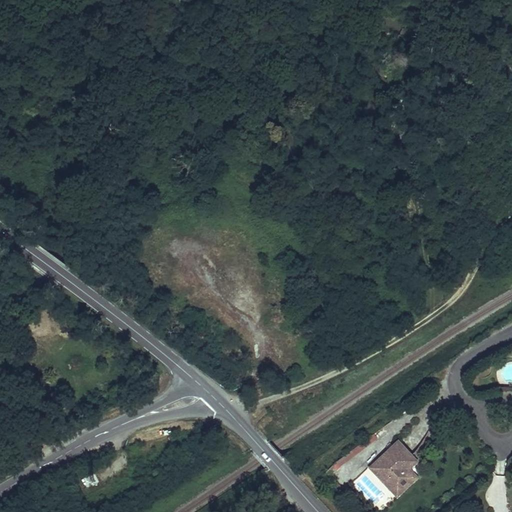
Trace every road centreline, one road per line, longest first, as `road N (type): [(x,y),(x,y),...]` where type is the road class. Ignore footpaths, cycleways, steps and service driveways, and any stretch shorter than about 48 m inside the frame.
road 1 (track): [(233,417),(356,362),(450,301),(511,218)]
road 2 (secondary): [(0,229),(195,380)]
road 3 (secondary): [(215,399),(318,511)]
road 4 (tertiary): [(0,492),(132,419)]
